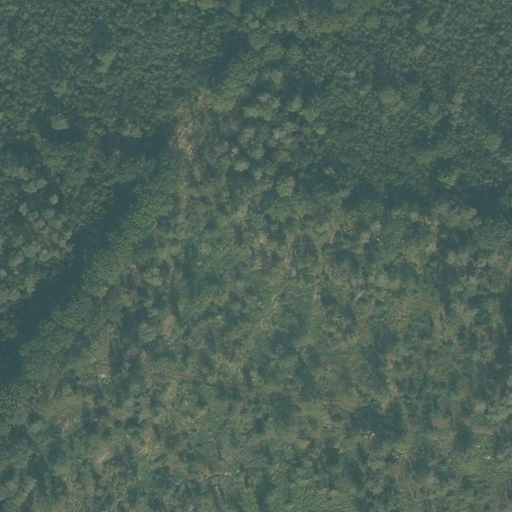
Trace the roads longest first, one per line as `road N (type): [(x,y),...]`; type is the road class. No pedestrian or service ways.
road 1 (track): [(0,444),(305,8),(323,0)]
road 2 (unknown): [(0,461),(280,66),(305,8)]
road 3 (track): [(185,179),(310,200)]
